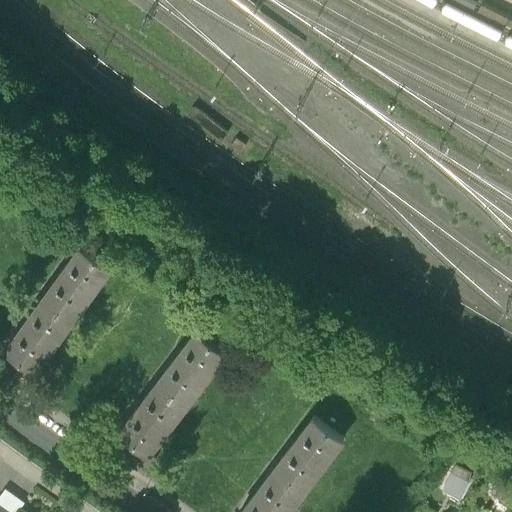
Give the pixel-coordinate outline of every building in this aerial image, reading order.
[(225,142),(194,117),(188,124),(220,149),(225,142)] [(245,153),(233,147),(228,156),(240,162),(245,153)] [(85,245),(45,297),(78,323),(118,271),(85,245)] [(38,375),(78,323),(45,297),(5,349),(26,365),(38,375)] [(200,330),(160,382),(194,408),(234,356),(200,330)] [(38,375),(26,365),(15,380),(32,393),(44,379),(38,375)] [(154,459),(194,408),(160,382),(120,433),(139,448),(154,459)] [(317,420),(276,471),(310,497),(350,446),(317,420)] [(127,464),(145,478),(157,462),(154,459),(139,448),(127,464)] [(458,491),(477,498),(488,469),(468,462),(458,491)] [(298,511),(310,497),(276,471),(244,511),(298,511)]
